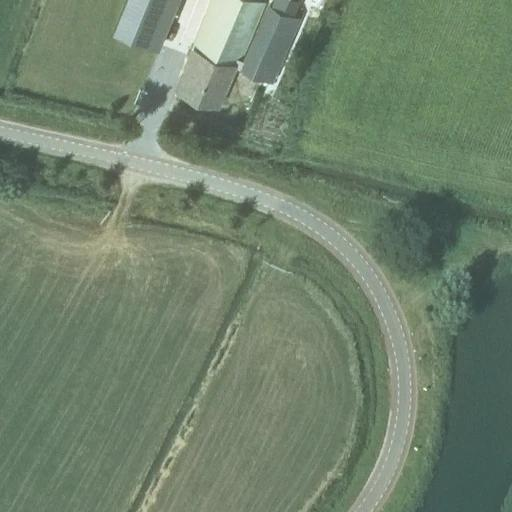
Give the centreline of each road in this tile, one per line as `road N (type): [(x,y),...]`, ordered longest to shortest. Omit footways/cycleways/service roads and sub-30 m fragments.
road 1 (tertiary): [(0,134),(222,187),(317,226),(340,246),(388,309),(404,376),(393,458),(366,511)]
road 2 (track): [(338,244),(409,237),(495,247),(511,237)]
